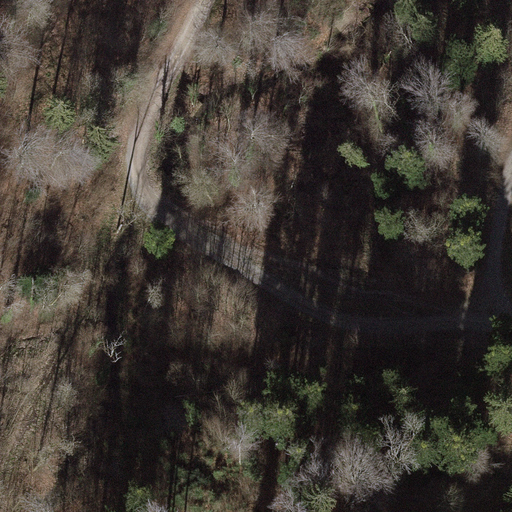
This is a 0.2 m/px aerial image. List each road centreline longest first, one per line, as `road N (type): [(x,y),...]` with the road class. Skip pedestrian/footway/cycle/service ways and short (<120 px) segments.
road 1 (track): [(204,0),(129,144),(140,188),(173,226),(409,302),(486,310)]
road 2 (track): [(486,310),(511,168)]
